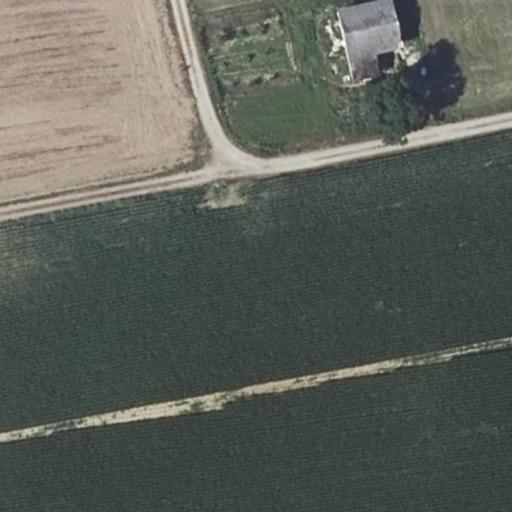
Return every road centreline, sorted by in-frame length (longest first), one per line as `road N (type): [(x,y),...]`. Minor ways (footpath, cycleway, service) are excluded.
road 1 (track): [(241,168),(511,118)]
road 2 (track): [(241,168),(0,214)]
road 3 (track): [(178,0),(212,127),(241,168)]
